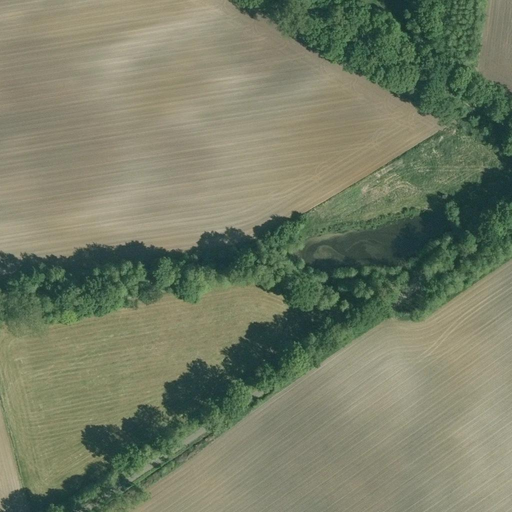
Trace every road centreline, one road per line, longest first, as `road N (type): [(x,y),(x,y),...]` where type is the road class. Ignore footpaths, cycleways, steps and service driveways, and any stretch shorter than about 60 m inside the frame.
road 1 (residential): [(82,511),(511,226)]
road 2 (residential): [(302,0),(511,119)]
